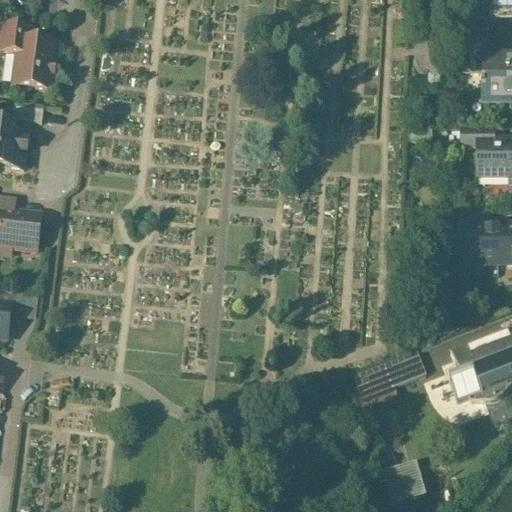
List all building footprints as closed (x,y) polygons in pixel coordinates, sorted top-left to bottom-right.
[(511,0),(488,0),(489,20),(511,19),(511,0)] [(34,30),(2,26),(0,38),(0,53),(22,56),(20,71),(19,71),(15,74),(13,87),(16,88),(24,97),(33,90),(51,92),(53,78),(55,78),(56,66),(54,66),(56,51),(42,50),(42,48),(39,44),(32,43),(34,30)] [(485,43),(459,43),(460,75),(483,76),(483,55),(485,55),(485,43)] [(511,60),(507,60),(507,55),(485,55),(483,55),(483,76),(483,102),(502,102),(502,96),(511,96),(511,60)] [(43,112),(16,108),(14,122),(42,126),(43,112)] [(9,129),(0,128),(0,169),(24,173),(28,139),(12,138),(12,134),(9,129)] [(488,128),(461,129),(461,144),(477,144),(477,143),(488,143),(488,128)] [(488,143),(477,143),(477,144),(477,173),(511,172),(511,141),(509,141),(509,143),(488,143)] [(16,201),(0,198),(0,217),(13,219),(14,215),(16,201)] [(493,213),(461,213),(461,228),(465,228),(493,227),(493,213)] [(41,218),(14,215),(13,219),(0,217),(0,249),(36,254),(41,218)] [(511,226),(497,227),(496,227),(493,227),(465,228),(465,267),(511,266),(511,226)] [(18,296),(0,293),(0,305),(11,307),(11,308),(16,309),(18,296)] [(0,305),(0,342),(6,343),(11,308),(11,307),(0,305)] [(511,331),(450,355),(458,377),(447,381),(456,405),(468,401),(469,405),(492,404),(495,403),(498,401),(500,399),(511,385),(511,374),(511,372),(511,371),(511,331)] [(394,386),(426,375),(419,355),(357,377),(365,399),(380,393),(382,397),(396,392),(394,386)] [(391,506),(427,499),(420,464),(384,471),(391,506)]
